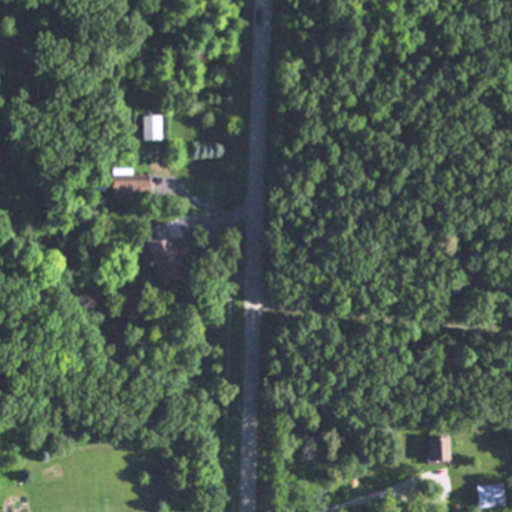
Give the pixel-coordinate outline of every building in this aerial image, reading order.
[(145,140),(163,140),(163,116),(144,116),(145,140)] [(153,197),(153,174),(114,175),(115,199),(153,197)] [(189,274),(173,231),(148,241),(164,283),(189,274)] [(433,439),(433,462),(449,461),(449,438),(433,439)] [(507,507),(506,485),(480,486),(481,508),(507,507)]
